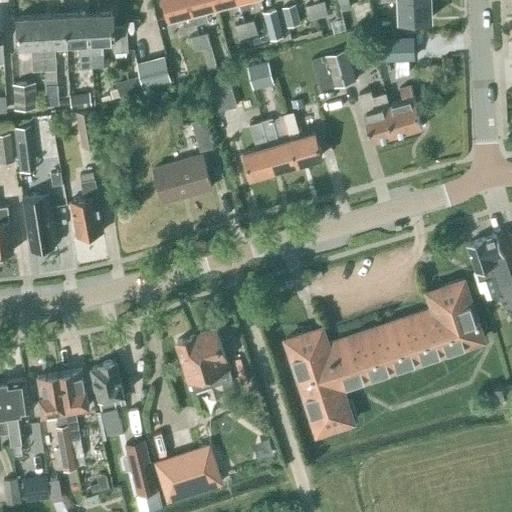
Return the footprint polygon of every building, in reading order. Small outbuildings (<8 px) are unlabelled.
[(164,0),(169,17),(182,14),(184,24),(195,21),(189,0),(164,0)] [(203,8),(216,4),(215,0),(189,0),(195,21),(196,25),(206,22),(203,8)] [(238,0),(240,8),(250,5),(248,0),(238,0)] [(322,0),(315,2),(319,17),(327,15),(323,0),(322,0)] [(337,0),(341,11),(350,8),(348,0),(337,0)] [(431,18),(430,0),(380,0),(381,0),(389,0),(397,0),(398,19),(431,18)] [(309,19),(319,17),(315,2),(305,5),(309,19)] [(287,26),(299,23),(293,3),(282,6),(287,26)] [(270,40),(282,37),(274,8),(263,12),(270,40)] [(88,12),(91,67),(103,66),(102,41),(113,41),(113,51),(127,50),(125,26),(113,26),(112,11),(88,12)] [(79,67),(91,67),(88,12),(65,13),(66,43),(78,43),(79,67)] [(45,85),(56,84),(54,44),(66,43),(65,13),(41,15),(42,45),(44,69),(45,85)] [(32,70),(44,69),(41,15),(17,16),(18,46),(30,45),(32,70)] [(243,22),(247,35),(257,32),(253,19),(243,22)] [(238,37),(247,35),(243,22),(235,25),(238,37)] [(207,32),(199,34),(203,47),(208,68),(216,66),(207,32)] [(193,50),(203,47),(199,34),(189,37),(193,50)] [(411,35),(377,37),(378,59),(412,58),(411,35)] [(320,90),(334,86),(354,80),(345,48),(325,54),(311,58),(320,90)] [(143,87),(171,80),(164,55),(136,62),(143,87)] [(254,89),(273,84),(267,61),(247,66),(254,89)] [(218,110),(236,105),(227,75),(209,80),(218,110)] [(25,107),(38,106),(36,81),(13,83),(15,107),(25,107)] [(386,115),(392,135),(395,134),(398,135),(405,133),(406,131),(422,126),(409,85),(398,88),(401,99),(388,103),(387,104),(390,114),(386,115)] [(304,111),(316,108),(310,88),(299,92),(304,111)] [(387,104),(388,103),(385,92),(371,96),(370,90),(358,93),(372,140),(392,135),(386,115),(390,114),(387,104)] [(74,107),(94,104),(92,91),(72,94),(74,107)] [(82,147),(96,144),(89,109),(75,112),(82,147)] [(287,126),(295,123),(291,111),(283,113),(287,126)] [(199,150),(214,145),(206,117),(191,121),(199,150)] [(297,162),(290,137),(278,141),(271,117),(260,120),(274,169),(297,162)] [(19,172),(34,170),(28,119),(13,120),(19,172)] [(250,176),(274,169),(260,120),(249,123),(256,147),(243,151),(250,176)] [(7,133),(6,126),(0,126),(0,162),(14,161),(10,132),(7,133)] [(290,137),(297,162),(321,155),(314,130),(290,137)] [(163,200),(211,186),(201,153),(153,167),(163,200)] [(90,235),(91,233),(102,231),(96,195),(97,195),(93,171),(79,173),(84,197),(69,199),(77,235),(81,235),(82,237),(90,235)] [(30,248),(55,244),(47,192),(25,195),(28,211),(25,212),(30,248)] [(0,205),(0,252),(13,250),(6,204),(0,205)] [(498,288),(496,292),(511,316),(511,282),(509,283),(503,266),(505,265),(494,234),(487,237),(487,236),(467,243),(477,274),(489,270),(493,281),(498,288)] [(343,385),(482,338),(463,278),(427,290),(433,307),(327,343),(322,328),(321,325),(285,337),(317,430),(354,417),(354,416),(358,414),(351,395),(347,397),(343,385)] [(231,376),(227,365),(228,365),(215,327),(177,339),(189,377),(191,377),(195,388),(210,383),(206,372),(217,368),(221,380),(222,379),(224,385),(232,382),(230,377),(231,376)] [(116,406),(113,395),(123,393),(115,359),(99,363),(99,365),(90,367),(97,399),(98,399),(100,406),(98,406),(101,419),(111,416),(109,408),(116,406)] [(59,371),(74,456),(82,455),(74,408),(89,405),(86,387),(81,388),(80,383),(84,382),(81,367),(59,371)] [(76,468),(74,456),(59,371),(37,375),(39,390),(43,390),(44,395),(38,396),(41,413),(56,411),(59,433),(58,433),(65,470),(76,468)] [(10,432),(8,432),(10,444),(21,443),(17,412),(30,411),(24,377),(2,380),(10,432)] [(0,433),(8,432),(10,432),(2,380),(0,380),(0,433)] [(500,405),(511,401),(511,396),(507,383),(494,387),(500,405)] [(150,431),(129,433),(136,487),(156,485),(150,431)] [(155,452),(167,494),(225,477),(213,435),(155,452)] [(24,497),(48,493),(45,473),(21,477),(24,497)] [(7,503),(18,501),(15,477),(3,479),(7,503)] [(60,488),(50,490),(52,500),(61,498),(60,488)]
